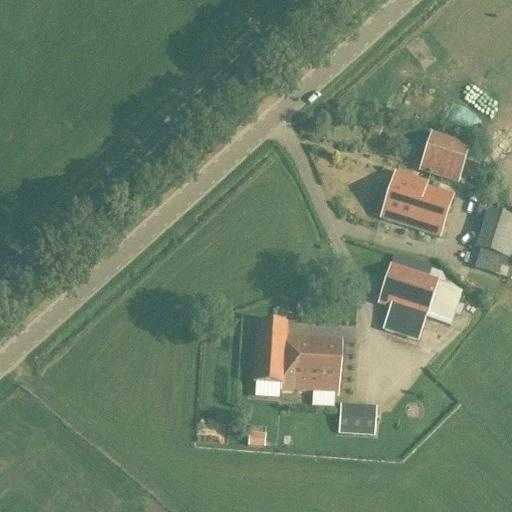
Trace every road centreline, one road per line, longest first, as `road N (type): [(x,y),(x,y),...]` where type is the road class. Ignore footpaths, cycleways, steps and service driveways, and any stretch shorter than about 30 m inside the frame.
road 1 (unclassified): [(0,366),(408,0)]
road 2 (primary): [(0,288),(316,0)]
